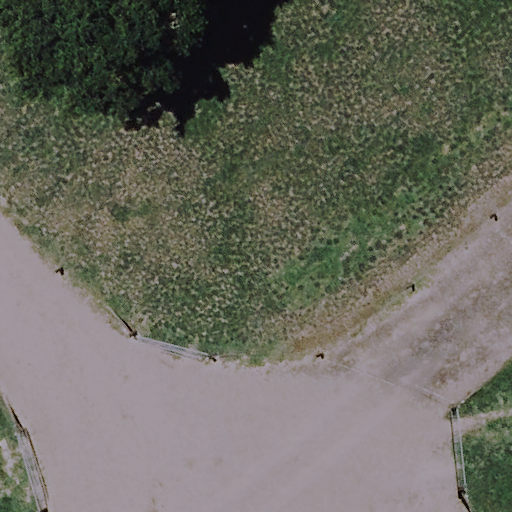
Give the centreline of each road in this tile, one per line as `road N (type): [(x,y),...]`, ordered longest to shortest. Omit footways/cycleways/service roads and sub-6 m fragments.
road 1 (unknown): [(511,285),(244,509)]
road 2 (unknown): [(244,509),(104,394),(0,278)]
